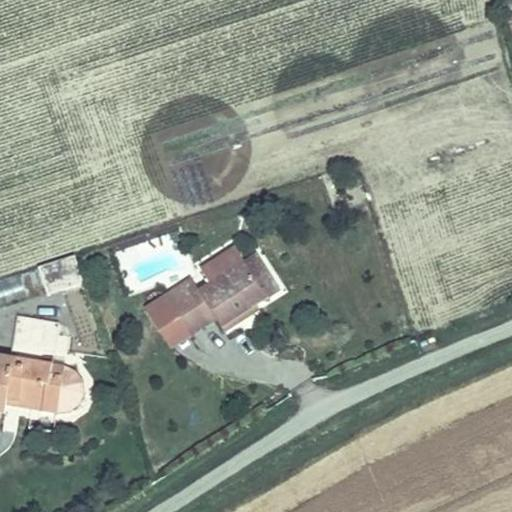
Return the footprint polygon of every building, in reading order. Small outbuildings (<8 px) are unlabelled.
[(511,38),(511,0),(510,0),(500,2),(511,38)] [(258,245),(199,284),(217,311),(226,324),(241,314),(238,308),(281,280),(258,245)] [(75,254),(36,267),(45,295),(84,283),(75,254)] [(217,311),(199,284),(191,273),(168,289),(194,327),(217,311)] [(22,275),(0,279),(0,303),(26,298),(22,275)] [(29,326),(25,355),(57,360),(62,332),(29,326)] [(57,360),(25,355),(0,350),(0,406),(8,407),(10,401),(47,407),(50,397),(64,399),(68,376),(54,373),(57,360)]
